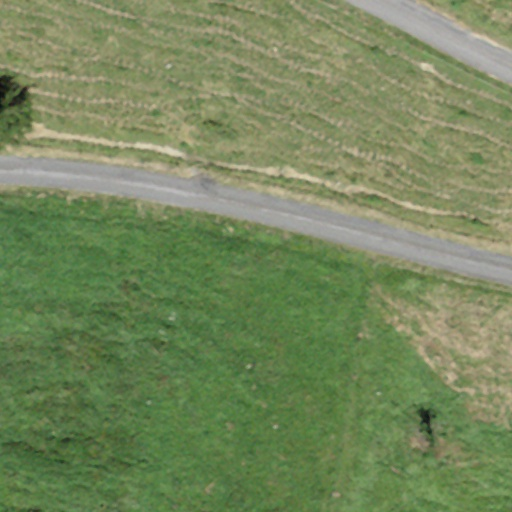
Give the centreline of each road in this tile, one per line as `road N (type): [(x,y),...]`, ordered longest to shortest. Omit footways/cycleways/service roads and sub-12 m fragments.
road 1 (unclassified): [(0,170),(145,185),(511,272)]
road 2 (unclassified): [(511,62),(371,0)]
